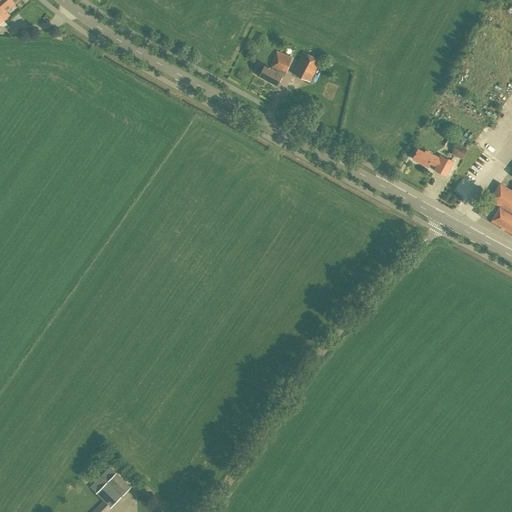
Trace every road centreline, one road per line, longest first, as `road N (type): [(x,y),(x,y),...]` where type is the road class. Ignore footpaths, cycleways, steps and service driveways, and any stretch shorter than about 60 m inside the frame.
road 1 (tertiary): [(446,218),(63,0)]
road 2 (unclassified): [(204,511),(348,320),(446,218)]
